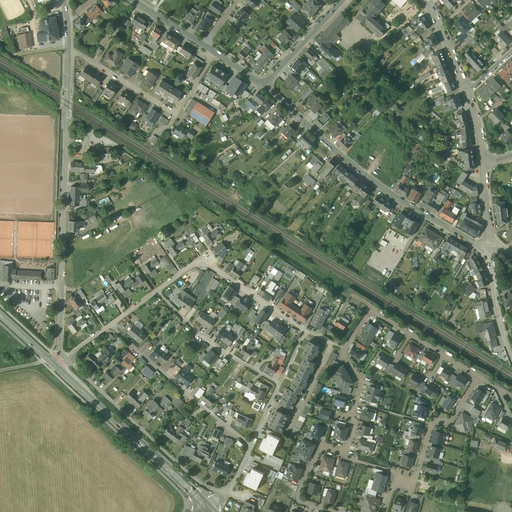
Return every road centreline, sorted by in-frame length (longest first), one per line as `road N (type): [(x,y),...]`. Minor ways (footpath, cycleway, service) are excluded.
road 1 (unclassified): [(68,47),(55,366)]
road 2 (residential): [(409,334),(368,309),(343,349),(360,382),(353,427),(346,452),(320,448),(298,492),(311,506)]
road 3 (residential): [(490,243),(475,243),(396,198),(265,86)]
road 4 (residential): [(225,491),(193,477),(65,357)]
road 5 (primary): [(209,509),(55,366)]
road 6 (residential): [(214,52),(176,115),(68,47)]
road 7 (residential): [(251,446),(108,324)]
road 8 (residential): [(155,291),(193,263),(207,265),(305,329)]
road 9 (residential): [(384,511),(392,485),(413,481),(431,426),(456,414),(478,376)]
road 10 (residential): [(279,384),(203,339),(155,291)]
